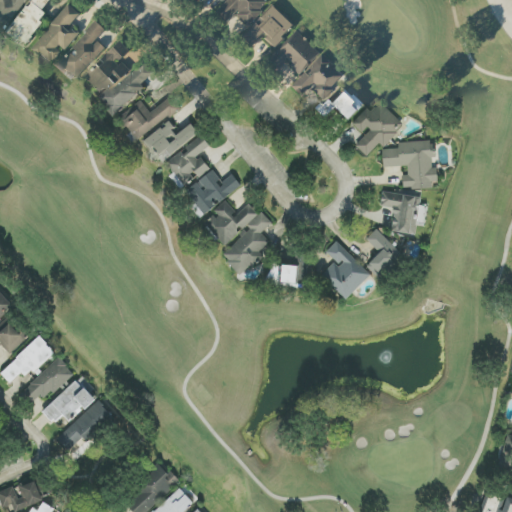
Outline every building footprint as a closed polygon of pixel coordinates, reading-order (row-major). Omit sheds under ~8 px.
[(0,0),(0,35),(0,36),(20,0),(0,0)] [(27,0),(4,30),(22,43),(46,13),(39,9),(46,0),(27,0)] [(225,20),(232,12),(244,24),(267,0),(224,0),(214,10),(225,20)] [(78,12),(67,2),(30,46),(49,63),(76,32),(67,24),(78,12)] [(292,24),(270,4),(241,36),(251,45),(261,35),(272,45),(292,24)] [(104,47),(94,37),(103,28),(95,20),(52,63),(70,81),(104,47)] [(298,73),(318,51),(295,29),(271,54),(281,63),(284,60),(298,73)] [(101,94),(127,68),(118,58),(128,48),(118,39),(82,75),(101,94)] [(290,84),(301,95),(309,86),(323,98),(331,90),(328,87),(341,73),(319,53),(290,84)] [(151,71),(142,61),(98,97),(112,115),(144,89),(138,82),(151,71)] [(330,102),(326,98),(316,109),(325,117),(335,107),(349,120),(363,105),(344,88),(330,102)] [(151,113),(142,101),(120,118),(138,141),(180,109),(171,98),(151,113)] [(352,124),(365,136),(355,145),(367,157),(380,144),(384,147),(404,126),(380,102),(371,112),(368,108),(352,124)] [(191,124),(180,133),(169,121),(145,141),(163,163),(199,134),(191,124)] [(210,170),(199,155),(210,147),(202,136),(166,163),(174,173),(171,175),(181,188),(198,176),(199,178),(210,170)] [(384,168),(408,167),(409,175),(403,176),(404,188),(438,187),(437,168),(433,168),(432,158),(436,158),(436,142),(399,143),(399,149),(383,150),(384,168)] [(233,175),(222,183),(213,171),(186,192),(195,203),(190,206),(200,219),(241,186),(233,175)] [(416,197),(383,192),(381,207),(395,209),(392,232),(416,235),(417,225),(424,226),(427,208),(415,206),(416,197)] [(226,247),(246,227),(249,230),(222,257),(242,277),(264,255),(260,252),(270,242),(262,234),(271,224),(250,203),(239,215),(225,201),(215,212),(217,214),(205,226),(226,247)] [(367,266),(378,278),(403,256),(378,229),(367,239),(380,254),(367,266)] [(371,275),(336,242),(326,253),(335,262),(321,277),(347,301),(371,275)] [(298,267),(270,265),(269,284),(297,286),(298,267)] [(0,318),(14,306),(0,291),(0,318)] [(27,339),(8,318),(0,325),(0,347),(2,346),(10,355),(27,339)] [(10,384),(22,373),(27,379),(55,353),(40,337),(1,374),(10,384)] [(33,404),(42,395),(47,400),(74,374),(59,358),(22,394),(33,404)] [(63,415),(69,422),(84,407),(87,409),(98,398),(79,378),(43,413),(54,424),(63,415)] [(83,438),(88,443),(115,419),(99,401),(57,440),(68,452),(83,438)] [(511,471),(511,438),(505,437),(500,469),(511,471)] [(124,503),(132,511),(147,511),(179,483),(163,467),(124,503)] [(35,480),(16,487),(16,486),(0,492),(0,499),(3,508),(11,505),(13,511),(15,511),(44,501),(35,480)] [(154,511),(184,511),(194,504),(180,489),(154,511)] [(499,510),(497,511),(511,511),(511,498),(508,497),(503,511),(499,510)] [(30,511),(52,511),(55,509),(44,503),(39,511),(33,508),(30,511)]
